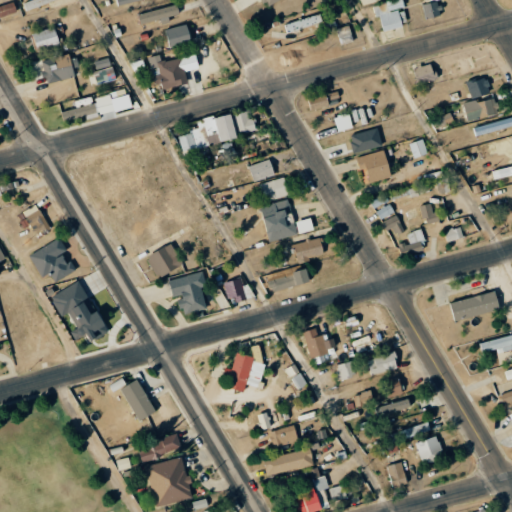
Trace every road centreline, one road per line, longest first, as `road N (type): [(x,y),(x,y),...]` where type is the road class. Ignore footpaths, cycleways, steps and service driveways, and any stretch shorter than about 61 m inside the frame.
road 1 (residential): [(219,0),(511,483)]
road 2 (residential): [(511,251),(0,392)]
road 3 (residential): [(511,21),(0,161)]
road 4 (residential): [(0,78),(262,511)]
